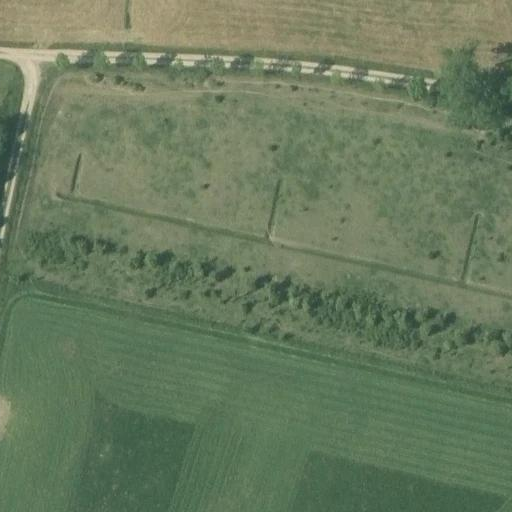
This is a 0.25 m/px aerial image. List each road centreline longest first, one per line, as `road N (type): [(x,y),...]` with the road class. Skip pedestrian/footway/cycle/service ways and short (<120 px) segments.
road 1 (track): [(38,55),(330,69),(511,97)]
road 2 (track): [(0,217),(38,55)]
